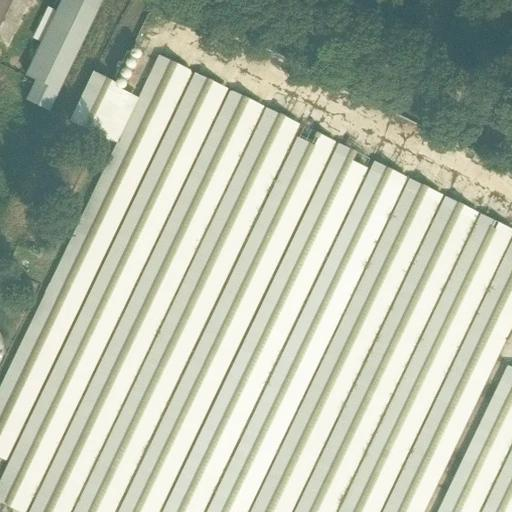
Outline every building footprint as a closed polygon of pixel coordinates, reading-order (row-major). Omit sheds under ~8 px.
[(0,0),(0,25),(12,0),(0,0)] [(35,82),(59,93),(103,3),(96,0),(63,0),(26,78),(35,82)] [(193,73),(160,57),(0,391),(0,459),(7,462),(193,73)] [(0,503),(17,511),(27,511),(229,91),(196,75),(0,484),(0,503)] [(26,102),(50,114),(50,113),(59,93),(35,82),(34,86),(26,102)] [(71,511),(265,109),(231,92),(30,511),(71,511)] [(116,511),(300,126),(267,110),(75,511),(116,511)] [(160,511),(336,144),(303,128),(119,511),(160,511)] [(204,511),(372,162),(339,145),(163,511),(204,511)] [(249,511),(408,180),(375,163),(208,511),(249,511)] [(290,511),(442,196),(410,181),(251,511),(290,511)] [(334,511),(477,214),(446,198),(296,511),(334,511)] [(339,511),(377,511),(511,238),(511,230),(481,215),(339,511)] [(511,242),(383,511),(423,511),(440,479),(446,466),(489,378),(499,358),(511,328),(511,242)] [(477,511),(511,442),(511,369),(510,369),(503,384),(460,472),(453,485),(440,511),(477,511)] [(485,511),(511,511),(511,457),(496,490),(491,502),(485,511)]
